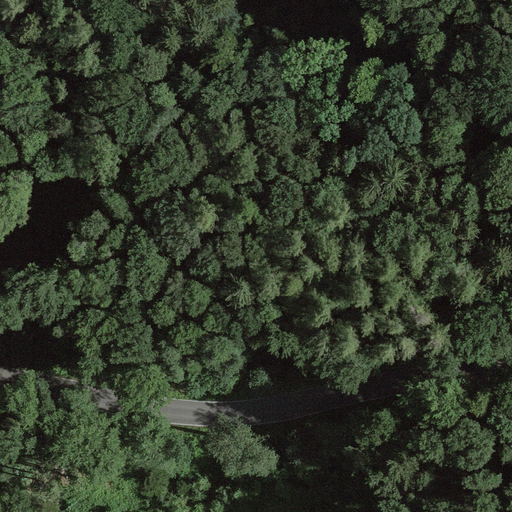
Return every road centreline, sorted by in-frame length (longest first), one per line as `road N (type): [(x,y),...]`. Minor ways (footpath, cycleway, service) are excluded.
road 1 (track): [(0,41),(250,137),(511,257)]
road 2 (unclassified): [(0,322),(286,359),(511,344)]
